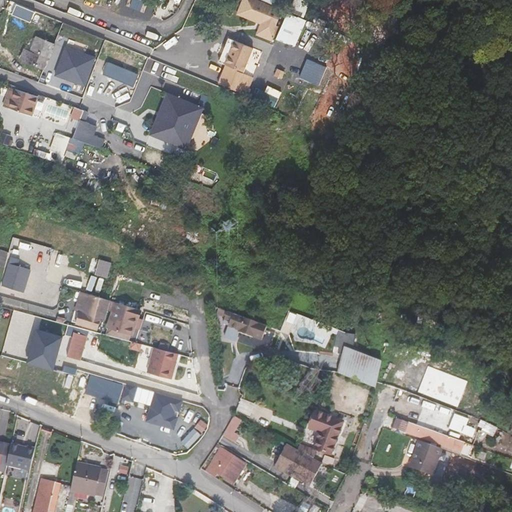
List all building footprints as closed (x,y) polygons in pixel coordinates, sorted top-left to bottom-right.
[(11,1),(7,7),(26,15),(26,13),(28,8),(11,1)] [(262,3),(257,16),(272,23),(278,10),(262,3)] [(26,15),(7,7),(6,8),(16,12),(25,16),(26,15)] [(35,16),(37,11),(28,8),(26,13),(35,16)] [(239,24),(235,23),(225,46),(228,48),(239,24)] [(249,57),(259,33),(239,24),(228,48),(222,63),(237,69),(243,54),(249,57)] [(55,44),(36,37),(31,51),(25,49),(20,60),(35,66),(44,69),(46,65),(55,69),(59,61),(49,57),(55,44)] [(249,57),(243,54),(237,69),(248,74),(255,59),(249,57)] [(9,87),(4,103),(11,105),(16,89),(9,87)] [(11,105),(33,113),(38,97),(16,89),(11,105)] [(195,108),(201,104),(164,91),(149,133),(186,147),(183,143),(175,140),(174,137),(159,132),(157,127),(160,119),(163,117),(165,113),(163,109),(166,101),(171,99),(195,108)] [(187,131),(195,108),(171,99),(166,101),(163,109),(165,113),(163,117),(160,119),(157,127),(159,132),(174,137),(175,140),(183,143),(186,141),(189,134),(187,131)] [(183,143),(186,147),(201,104),(195,108),(187,131),(189,134),(186,141),(183,143)] [(32,116),(33,113),(11,105),(10,108),(32,116)] [(87,112),(75,108),(71,118),(80,121),(74,138),(101,149),(105,139),(94,135),(86,132),(89,123),(84,122),(87,116),(86,115),(87,112)] [(89,123),(86,132),(94,135),(97,126),(89,123)] [(70,137),(57,133),(51,151),(64,155),(70,137)] [(45,271),(47,266),(26,259),(24,266),(31,268),(34,268),(45,271)] [(24,266),(9,262),(3,285),(25,290),(31,268),(24,266)] [(49,266),(45,276),(51,278),(54,268),(49,266)] [(110,300),(89,294),(84,313),(73,311),(70,320),(76,322),(76,324),(87,328),(93,330),(96,317),(105,319),(110,300)] [(134,327),(140,309),(117,302),(111,320),(134,327)] [(270,329),(231,314),(226,325),(232,327),(228,336),(236,339),(238,335),(241,337),(242,335),(256,340),(256,339),(265,343),(270,329)] [(131,335),(134,327),(111,320),(108,328),(131,335)] [(107,334),(129,340),(131,335),(108,328),(107,334)] [(74,332),(72,337),(67,356),(80,360),(87,336),(74,332)] [(154,347),(147,372),(171,378),(178,353),(154,347)] [(382,361),(374,358),(344,347),(337,373),(375,388),(382,361)] [(438,406),(434,416),(445,420),(449,410),(438,406)] [(315,411),(309,428),(320,433),(314,449),(331,455),(344,422),(315,411)] [(390,414),(387,424),(423,437),(425,433),(431,436),(430,439),(452,447),(455,438),(390,414)] [(233,440),(243,420),(233,415),(223,435),(233,440)] [(434,445),(414,437),(405,462),(425,469),(434,445)] [(7,465),(30,471),(35,448),(27,446),(27,448),(12,444),(7,465)] [(328,466),(289,445),(276,468),(316,489),(328,466)] [(221,447),(216,455),(242,470),(246,464),(221,447)] [(242,470),(216,455),(206,471),(209,473),(215,477),(217,473),(234,484),(242,470)] [(101,467),(77,462),(65,511),(71,511),(75,498),(86,500),(88,495),(95,496),(95,495),(103,496),(108,470),(101,469),(101,467)] [(48,511),(56,482),(42,478),(33,511),(48,511)] [(56,482),(48,511),(54,511),(62,484),(56,482)]
